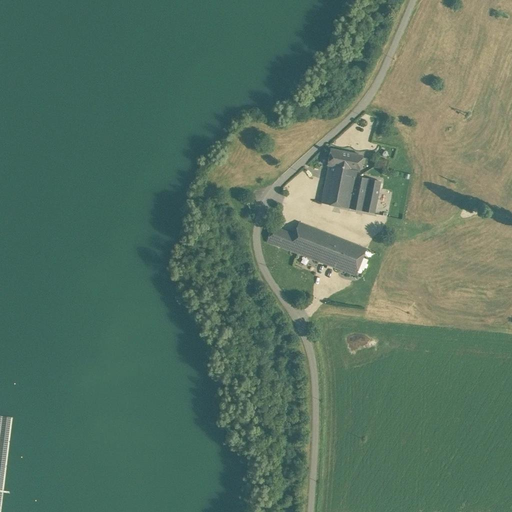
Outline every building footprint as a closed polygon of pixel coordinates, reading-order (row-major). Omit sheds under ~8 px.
[(362,155),(331,149),(327,165),(329,165),(356,171),(359,171),(362,155)] [(389,161),(376,158),(374,167),(386,169),(389,161)] [(356,171),(329,165),(321,203),(349,208),(374,213),(380,181),(355,176),(356,171)] [(364,249),(299,223),(294,235),(288,250),(354,275),(364,249)] [(294,235),(273,227),(267,242),(288,250),(294,235)] [(409,273),(411,267),(409,261),(406,255),(400,252),(394,251),(388,252),(382,256),(379,261),(378,267),(379,274),(383,279),(388,282),(394,284),(401,282),(406,279),(409,273)]
